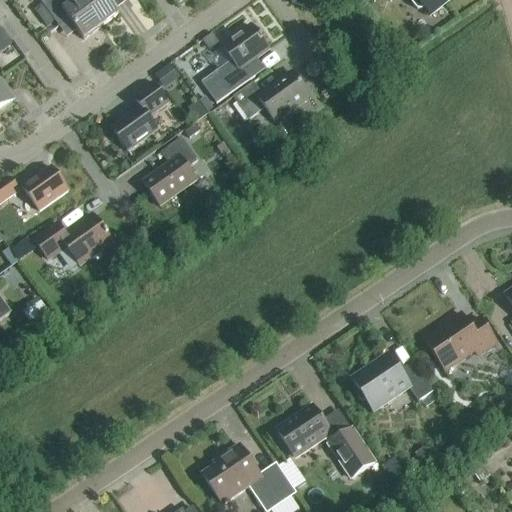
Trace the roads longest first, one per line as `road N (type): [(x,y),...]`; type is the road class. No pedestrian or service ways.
road 1 (unclassified): [(56,511),(468,232),(511,219)]
road 2 (residential): [(0,157),(63,127),(188,36)]
